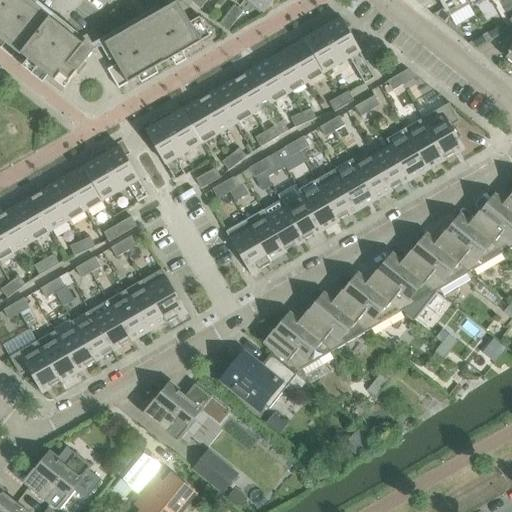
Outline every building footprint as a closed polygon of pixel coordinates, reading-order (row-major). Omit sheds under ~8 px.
[(0,0),(0,37),(64,89),(93,53),(26,0),(0,0)] [(193,0),(192,2),(201,9),(208,0),(207,0),(193,0)] [(274,0),(250,0),(265,12),(274,0)] [(470,5),(467,0),(440,0),(450,17),(470,5)] [(119,89),(211,37),(199,17),(190,23),(178,2),(105,44),(117,65),(108,70),(119,89)] [(236,6),(228,16),(236,23),(244,13),(236,6)] [(230,31),(236,23),(228,16),(221,25),(230,31)] [(342,20),(324,30),(342,61),(349,57),(365,85),(375,79),(359,51),(360,51),(342,20)] [(499,26),(486,34),(490,42),(504,34),(499,26)] [(324,30),(306,40),(324,72),(342,61),(324,30)] [(476,50),(490,42),(486,34),(469,44),(476,50)] [(511,36),(499,44),(510,52),(505,58),(511,63),(511,36)] [(306,40),(288,51),(307,82),(324,72),(306,40)] [(288,51),(271,61),(289,92),(307,82),(288,51)] [(271,61),(253,71),(271,102),(289,92),(271,61)] [(408,70),(397,76),(403,86),(417,78),(417,77),(408,70)] [(253,71),(235,81),(253,113),(271,102),(253,71)] [(393,91),(403,86),(397,76),(387,82),(393,91)] [(235,81),(218,91),(236,123),(253,113),(235,81)] [(218,91),(200,102),(218,133),(236,123),(218,91)] [(349,91),(339,96),(345,106),(354,100),(349,91)] [(329,102),(335,111),(345,106),(339,96),(329,102)] [(374,96),(365,102),(370,111),(380,106),(374,96)] [(200,102),(182,112),(200,143),(218,133),(200,102)] [(361,116),(370,111),(365,102),(355,107),(361,116)] [(449,104),(422,119),(445,159),(464,149),(451,127),(460,122),(449,104)] [(312,108),(301,113),(306,123),(316,118),(312,108)] [(182,112),(164,122),(183,154),(200,143),(182,112)] [(291,117),(296,127),(306,123),(301,113),(291,117)] [(339,117),(330,122),(335,131),(344,126),(339,117)] [(404,130),(409,138),(428,169),(445,159),(422,119),(404,130)] [(176,158),(183,154),(164,122),(146,133),(164,164),(165,164),(175,181),(186,175),(176,158)] [(325,136),(335,131),(330,122),(320,127),(325,136)] [(275,126),(265,132),(270,141),(280,135),(275,126)] [(404,130),(387,140),(392,148),(410,180),(428,169),(409,138),(404,130)] [(255,137),(261,146),(270,141),(265,132),(255,137)] [(304,137),(294,142),(300,152),(309,147),(304,137)] [(290,157),(300,152),(294,142),(285,148),(290,157)] [(121,147),(101,159),(119,190),(128,185),(138,203),(148,197),(138,179),(139,179),(121,147)] [(241,148),(232,155),(238,163),(247,157),(241,148)] [(392,148),(374,158),(392,190),(410,180),(392,148)] [(223,162),(229,170),(238,163),(232,155),(223,162)] [(268,157),(259,163),(264,172),(274,167),(268,157)] [(374,158),(356,169),(375,200),(392,190),(374,158)] [(83,169),(101,201),(119,191),(100,159),(83,169)] [(375,200),(356,169),(352,160),(334,171),(339,179),(357,210),(375,200)] [(255,178),(264,172),(259,163),(249,168),(255,178)] [(215,168),(206,174),(211,184),(221,178),(215,168)] [(66,179),(84,211),(101,201),(83,169),(66,179)] [(334,171),(316,181),(321,189),(339,220),(357,210),(339,179),(334,171)] [(206,174),(196,180),(202,189),(211,184),(206,174)] [(233,178),(224,183),(229,193),(239,187),(233,178)] [(48,189),(66,221),(84,211),(66,179),(48,189)] [(299,191),(303,199),(322,231),(339,220),(321,189),(316,181),(299,191)] [(218,199),(229,193),(224,183),(212,190),(218,199)] [(31,199),(49,231),(67,221),(66,221),(48,189),(31,199)] [(482,219),(475,228),(505,253),(511,248),(511,211),(509,209),(509,208),(494,196),(479,216),(482,219)] [(14,209),(32,241),(49,231),(31,199),(14,209)] [(303,199),(286,209),(304,241),(322,231),(303,199)] [(304,241),(286,209),(281,201),(263,211),(268,220),(286,251),(304,241)] [(0,217),(0,225),(15,251),(32,241),(14,209),(0,217)] [(263,211),(246,222),(250,230),(269,261),(286,251),(268,220),(263,211)] [(448,239),(441,247),(440,248),(471,272),(505,253),(475,228),(460,216),(444,236),(448,239)] [(131,217),(117,225),(123,235),(137,227),(131,217)] [(250,230),(246,222),(226,233),(251,276),(271,264),(269,261),(250,230)] [(0,259),(15,251),(0,225),(0,259)] [(109,243),(123,235),(117,225),(104,233),(109,243)] [(414,258),(407,267),(406,268),(436,292),(471,272),(440,248),(441,247),(426,235),(410,255),(414,258)] [(132,236),(121,242),(127,252),(137,246),(132,236)] [(90,237),(80,242),(85,252),(95,247),(90,237)] [(70,246),(75,256),(85,252),(80,242),(70,246)] [(116,258),(127,252),(121,242),(111,248),(116,258)] [(54,255),(44,260),(50,269),(59,264),(54,255)] [(380,278),(372,287),(372,288),(402,312),(436,292),(406,268),(407,267),(392,255),(376,275),(380,278)] [(95,258),(85,263),(91,272),(100,267),(95,258)] [(35,266),(40,275),(50,269),(44,260),(35,266)] [(81,278),(91,272),(85,263),(76,269),(81,278)] [(345,298),(338,307),(368,332),(402,312),(372,288),(372,287),(357,275),(342,295),(345,298)] [(19,276),(10,283),(16,292),(25,285),(19,276)] [(60,278),(50,284),(55,293),(63,307),(74,300),(66,285),(64,286),(60,278)] [(167,278),(148,289),(168,324),(187,313),(167,278)] [(143,281),(125,291),(148,331),(165,321),(167,324),(168,324),(148,289),(143,281)] [(478,282),(473,289),(496,308),(502,301),(478,282)] [(1,289),(7,298),(16,292),(10,283),(1,289)] [(46,298),(55,293),(50,284),(41,289),(46,298)] [(107,302),(111,310),(112,310),(130,341),(148,331),(125,291),(107,302)] [(311,318),(304,327),(334,351),(368,332),(338,307),(323,295),(307,315),(311,318)] [(24,299),(14,305),(20,314),(30,308),(24,299)] [(511,319),(511,318),(511,305),(510,304),(503,313),(511,319)] [(9,320),(20,314),(14,305),(4,310),(9,320)] [(112,310),(111,310),(95,320),(113,351),(130,341),(112,310)] [(299,372),(334,351),(304,327),(289,315),(273,334),(277,337),(269,348),(299,372)] [(95,320),(77,330),(95,362),(113,351),(95,320)] [(56,335),(59,340),(77,372),(95,362),(77,330),(74,325),(56,335)] [(449,335),(442,344),(450,350),(457,342),(449,335)] [(494,364),(506,349),(494,339),(482,353),(494,364)] [(59,340),(42,350),(42,351),(60,382),(77,372),(59,340)] [(41,393),(60,382),(42,351),(42,350),(37,342),(10,358),(20,376),(29,371),(41,393)] [(444,359),(450,350),(442,344),(435,352),(444,359)] [(306,383),(272,355),(262,367),(243,352),(233,365),(229,365),(223,372),(224,376),(221,380),(260,411),(264,405),(269,409),(286,388),(295,396),(306,383)] [(380,375),(374,383),(382,390),(389,382),(380,375)] [(375,398),(382,390),(374,383),(367,392),(375,398)] [(156,408),(149,418),(179,442),(196,422),(194,420),(201,411),(220,426),(231,413),(212,398),(195,384),(185,396),(170,384),(153,404),(157,407),(156,408)] [(274,414),(266,424),(279,435),(287,425),(274,414)] [(140,446),(117,475),(122,479),(133,488),(137,492),(161,463),(140,446)] [(36,477),(28,487),(59,511),(75,491),(86,499),(101,480),(89,470),(92,467),(75,453),(67,447),(57,459),(49,453),(33,474),(36,477)] [(204,457),(194,469),(224,493),(234,481),(239,474),(209,450),(204,457)] [(181,511),(195,495),(171,477),(164,486),(156,480),(141,500),(147,505),(141,511),(181,511)] [(122,479),(114,489),(125,499),(133,488),(122,479)] [(0,511),(27,511),(0,490),(0,511)]
